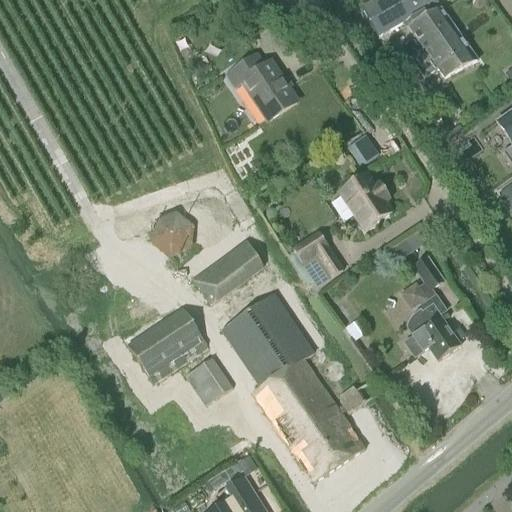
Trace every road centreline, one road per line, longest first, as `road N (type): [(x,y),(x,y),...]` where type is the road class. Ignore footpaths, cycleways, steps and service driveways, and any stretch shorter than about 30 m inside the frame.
road 1 (track): [(317,511),(189,300),(105,244),(0,63)]
road 2 (residential): [(511,298),(309,0)]
road 3 (tertiary): [(378,511),(511,400)]
